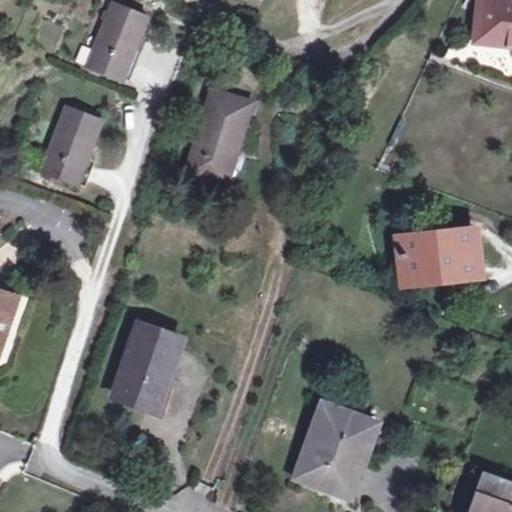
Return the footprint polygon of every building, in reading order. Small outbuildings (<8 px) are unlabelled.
[(484,42),(511,45),(511,3),(488,2),(484,42)] [(112,4),(87,67),(124,81),(149,18),(112,4)] [(207,42),(202,51),(214,58),(219,49),(207,42)] [(187,173),(220,183),(231,148),(238,150),(253,102),(214,89),(187,173)] [(67,107),(42,171),(79,185),(104,121),(67,107)] [(231,148),(220,183),(227,186),(238,150),(231,148)] [(470,243),(467,229),(393,242),(400,278),(459,267),(458,262),(478,258),(475,242),(470,243)] [(0,350),(1,351),(19,298),(2,292),(0,298),(0,350)] [(113,396),(150,408),(157,385),(164,387),(168,372),(174,374),(186,339),(139,323),(113,396)] [(157,385),(150,408),(161,412),(174,374),(168,372),(164,387),(157,385)] [(381,429),(324,407),(295,480),(354,502),(381,429)] [(511,511),(511,486),(486,477),(473,511),(511,511)]
